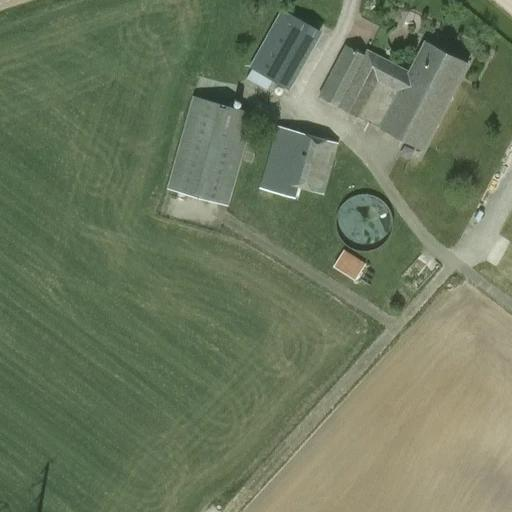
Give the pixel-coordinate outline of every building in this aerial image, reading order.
[(249,68),(252,70),(246,79),(266,90),(272,81),(290,91),(322,33),(281,9),(249,68)] [(364,49),(362,54),(345,46),(318,97),(334,105),(335,103),(422,150),(468,65),(425,42),(408,73),(364,49)] [(192,97),(166,189),(228,206),(254,113),(192,97)] [(295,199),(298,187),(324,194),(338,144),(276,126),(259,189),(295,199)] [(340,208),(336,217),(335,225),(337,234),(341,242),(347,248),(355,251),(364,253),(373,251),(380,248),(387,242),(391,234),(393,225),(392,215),(388,207),(381,200),(373,196),(363,195),(354,197),(346,201),(340,208)] [(342,249),(334,267),(358,278),(366,260),(342,249)]
